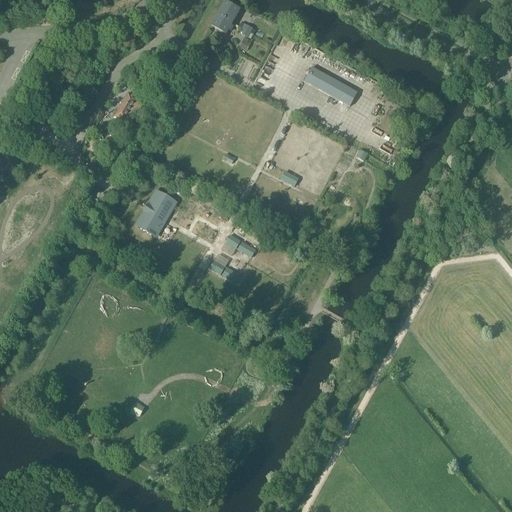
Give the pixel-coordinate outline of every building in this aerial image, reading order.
[(224,3),(217,15),(231,23),(238,11),(224,3)] [(231,23),(217,15),(211,27),(225,35),(231,23)] [(242,30),(253,36),(255,31),(244,26),(242,30)] [(253,36),(242,30),(240,34),(250,40),(253,36)] [(238,48),(246,52),(249,44),(242,41),(238,48)] [(356,94),(312,69),(311,68),(303,82),(312,87),(348,107),(356,94)] [(127,94),(113,117),(123,123),(124,122),(130,125),(142,104),(136,101),(137,99),(127,94)] [(359,151),(355,158),(363,162),(367,156),(359,151)] [(224,155),(221,161),(231,166),(233,160),(224,155)] [(291,176),(287,184),(294,188),(298,180),(291,176)] [(158,193),(137,228),(145,233),(153,237),(173,202),(166,198),(158,193)] [(229,236),(225,244),(235,250),(240,242),(229,236)] [(241,243),(237,251),(250,259),(255,251),(241,243)] [(235,250),(225,244),(221,250),(231,256),(235,250)] [(218,255),(214,262),(224,268),(228,261),(218,255)] [(214,262),(209,270),(220,276),(224,268),(214,262)] [(226,269),(221,277),(228,281),(233,273),(226,269)] [(240,277),(233,273),(228,281),(235,285),(240,277)] [(144,408),(135,403),(129,413),(138,418),(144,408)]
